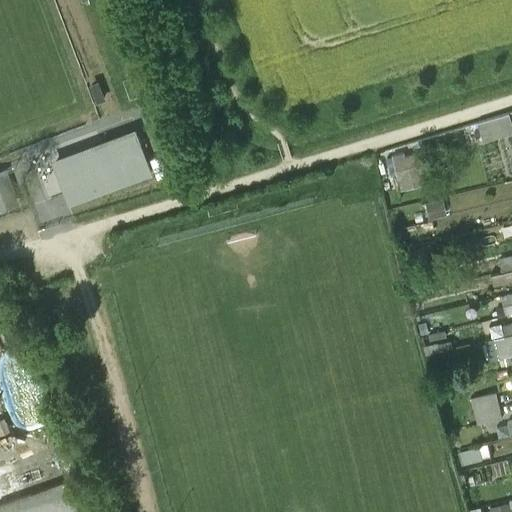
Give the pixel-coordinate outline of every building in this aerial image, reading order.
[(511,119),(510,113),(479,122),(485,140),(511,131),(511,119)] [(94,148),(55,163),(60,175),(61,175),(66,189),(65,190),(70,202),(109,188),(108,186),(116,184),(117,185),(151,172),(147,159),(146,160),(140,145),(141,144),(137,132),(102,145),(104,150),(96,153),(94,148)] [(426,151),(405,156),(404,153),(394,155),(402,188),(427,182),(425,172),(430,169),(426,151)] [(0,212),(22,204),(9,170),(0,173),(0,218),(2,218),(0,213),(0,212)] [(496,269),(497,278),(511,275),(511,251),(504,253),(506,268),(496,269)] [(511,332),(495,337),(500,356),(511,353),(511,332)] [(497,391),(474,396),(480,421),(503,416),(497,391)] [(511,416),(498,419),(501,434),(511,432),(511,416)] [(462,448),(464,460),(490,455),(488,443),(462,448)] [(511,511),(511,498),(475,508),(476,511),(511,511)]
